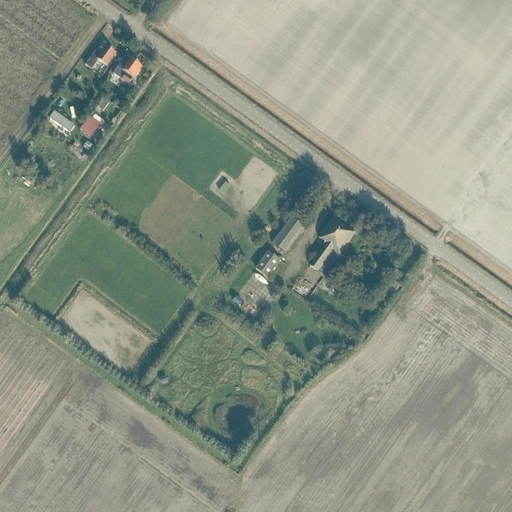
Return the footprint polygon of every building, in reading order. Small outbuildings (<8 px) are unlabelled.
[(95,51),(84,67),(90,71),(97,62),(105,68),(114,56),(104,49),(100,55),(95,51)] [(116,69),(112,76),(121,82),(127,87),(140,69),(124,57),(116,69)] [(103,102),(98,108),(103,112),(107,105),(103,102)] [(54,112),(49,119),(70,134),(74,127),(54,112)] [(100,125),(89,117),(79,131),(90,139),(100,125)] [(292,219),(273,246),(286,255),(305,229),(292,219)] [(340,243),(346,248),(356,235),(333,219),(328,227),(344,238),(340,243)] [(324,279),(346,248),(340,243),(344,238),(328,227),(318,240),(325,245),(323,246),(325,247),(310,268),(324,279)] [(268,253),(256,270),(268,279),(281,262),(268,253)] [(397,273),(394,277),(400,282),(403,278),(397,273)] [(393,281),(386,291),(393,296),(400,286),(393,281)] [(237,298),(234,302),(239,306),(242,302),(237,298)]
